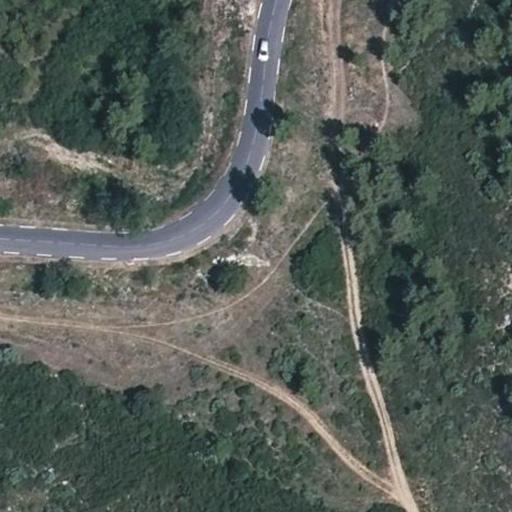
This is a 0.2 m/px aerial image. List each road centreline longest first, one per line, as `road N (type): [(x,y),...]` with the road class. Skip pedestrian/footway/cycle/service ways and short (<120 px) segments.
road 1 (track): [(338,0),(361,346),(413,511)]
road 2 (tertiary): [(276,0),(248,165),(201,227),(155,245),(114,249),(0,240)]
